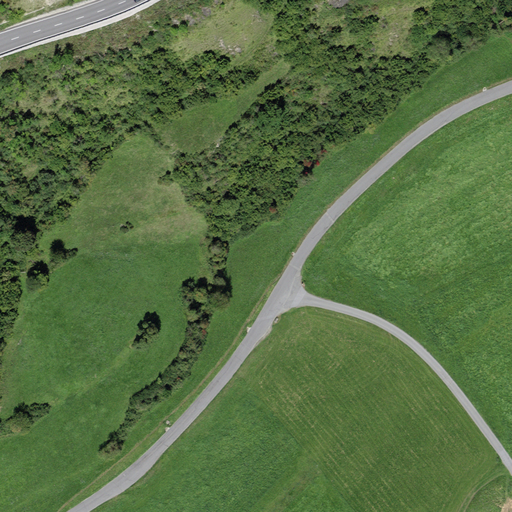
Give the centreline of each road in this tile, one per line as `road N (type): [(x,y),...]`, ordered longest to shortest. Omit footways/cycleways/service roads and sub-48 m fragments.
road 1 (unclassified): [(285,291),(298,261),(371,174),(441,118),(511,86)]
road 2 (unclassified): [(78,511),(129,480),(216,385),(285,291)]
road 3 (residential): [(285,291),(367,316),(414,343),(511,467)]
road 4 (primary): [(122,0),(0,43)]
